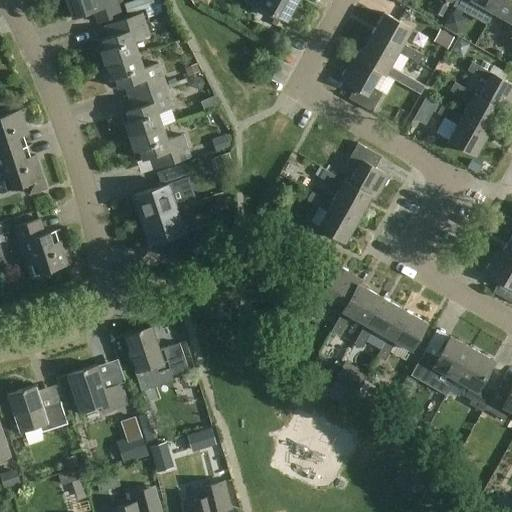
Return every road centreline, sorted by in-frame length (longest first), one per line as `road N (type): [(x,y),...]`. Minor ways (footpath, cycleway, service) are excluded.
road 1 (residential): [(511,321),(414,265),(408,251),(440,197),(434,163),(309,92),(306,74),(348,0)]
road 2 (residential): [(0,348),(60,334),(106,300),(94,221),(64,124),(0,0)]
